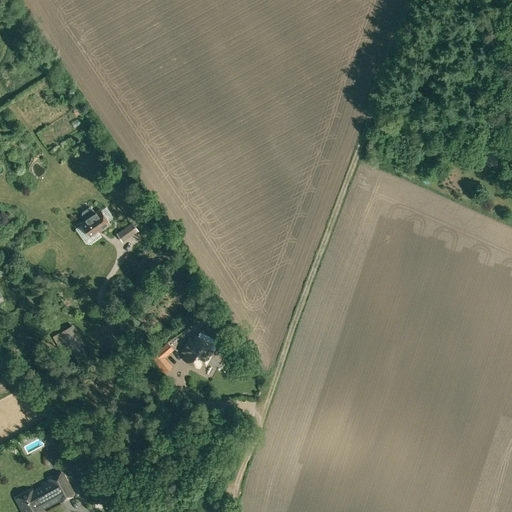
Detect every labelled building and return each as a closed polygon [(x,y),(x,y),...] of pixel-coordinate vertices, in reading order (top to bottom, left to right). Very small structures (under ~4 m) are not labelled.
[(80,223),(89,236),(97,230),(99,231),(109,224),(100,209),(95,213),(91,208),(90,208),(82,212),(82,214),(85,219),(80,223)] [(116,233),(122,242),(138,231),(132,222),(116,233)] [(150,243),(153,247),(159,243),(156,238),(150,243)] [(65,346),(72,356),(84,350),(80,344),(83,342),(72,324),(58,333),(65,346)] [(190,359),(203,367),(206,361),(210,363),(214,356),(210,354),(214,347),(211,345),(213,343),(202,337),(199,343),(195,341),(191,348),(195,350),(190,359)] [(151,356),(165,373),(173,367),(165,357),(174,350),(167,342),(151,356)] [(57,420),(42,428),(51,445),(66,437),(57,420)] [(34,458),(48,452),(46,446),(31,452),(34,458)] [(43,511),(41,508),(39,505),(44,502),(46,506),(59,499),(60,501),(73,494),(61,473),(49,479),(50,481),(41,486),(43,490),(34,495),(32,490),(16,498),(23,511),(43,511)] [(205,511),(211,511),(216,511),(218,502),(207,500),(205,511)] [(100,502),(100,511),(116,511),(115,501),(100,502)]
